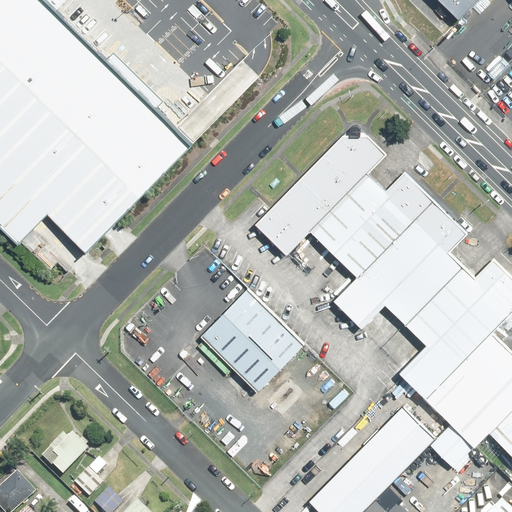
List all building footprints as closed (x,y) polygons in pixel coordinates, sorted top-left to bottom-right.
[(76,255),(191,144),(182,135),(44,0),(0,0),(0,226),(17,243),(34,227),(41,220),(66,244),(76,255)] [(430,0),(454,22),(475,0),(430,0)] [(352,126),(252,225),(283,255),(306,233),(353,279),(330,302),(361,333),(387,307),(426,346),(398,373),(424,399),(488,334),(511,310),(511,285),(488,262),(470,280),(446,255),(464,238),(401,175),(384,192),(366,174),(383,157),(352,126)] [(301,348),(243,288),(194,335),(252,395),(301,348)] [(511,357),(488,334),(424,399),(473,448),(486,435),(511,409),(511,357)] [(344,387),(320,411),(326,417),(350,394),(344,387)] [(363,511),(437,442),(403,407),(304,502),(313,511),(363,511)] [(511,409),(486,435),(511,459),(511,409)] [(71,426),(43,453),(66,476),(94,448),(71,426)] [(478,452),(472,458),(489,475),(495,469),(478,452)] [(92,464),(75,481),(91,497),(108,480),(92,464)] [(16,466),(0,482),(0,502),(9,511),(17,511),(39,490),(16,466)] [(469,484),(474,490),(489,477),(483,471),(469,484)] [(495,473),(480,487),(486,493),(501,480),(495,473)] [(110,485),(96,498),(109,511),(120,511),(129,504),(110,485)] [(409,511),(390,492),(369,511),(409,511)] [(129,511),(160,511),(145,497),(129,511)] [(511,511),(502,500),(489,511),(511,511)]
